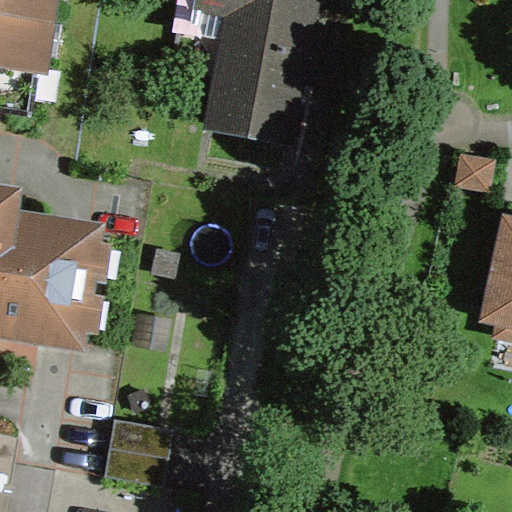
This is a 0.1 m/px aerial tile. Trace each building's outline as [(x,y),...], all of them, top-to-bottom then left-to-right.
[(0,0),(0,110),(34,115),(49,0),(0,0)] [(314,0),(222,0),(234,2),(211,123),(289,138),(314,0)] [(0,328),(78,339),(93,234),(13,223),(17,195),(0,193),(0,328)] [(511,222),(506,221),(487,319),(499,321),(496,336),(511,338),(511,222)] [(174,428),(113,419),(105,477),(165,486),(174,428)]
